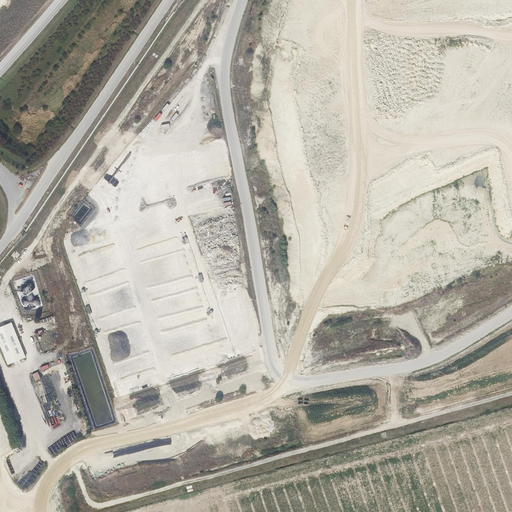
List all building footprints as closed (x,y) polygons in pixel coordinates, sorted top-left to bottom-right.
[(98,221),(85,226),(88,232),(100,227),(98,221)] [(89,233),(92,242),(113,236),(110,226),(89,233)] [(83,231),(74,233),(76,243),(77,243),(78,251),(87,249),(83,231)] [(25,358),(11,323),(0,326),(0,347),(7,365),(25,358)] [(60,363),(65,361),(61,353),(56,356),(60,363)] [(56,367),(55,362),(47,364),(46,362),(39,364),(41,371),(56,367)] [(35,381),(41,379),(38,372),(32,374),(35,381)]
